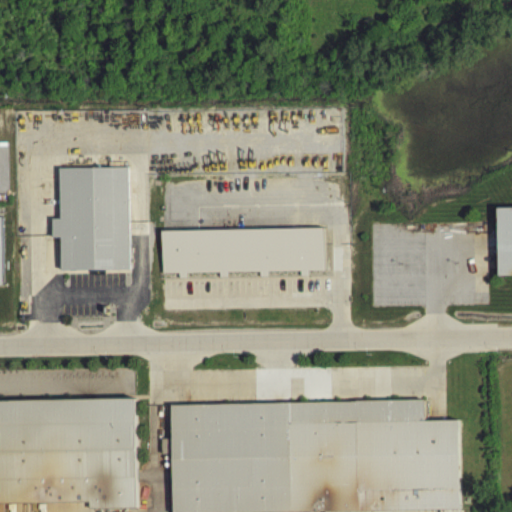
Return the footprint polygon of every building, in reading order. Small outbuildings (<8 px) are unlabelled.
[(128,272),(60,274),(59,241),(51,241),(52,223),(60,222),(59,172),(127,172),(128,272)] [(511,278),(499,278),(497,212),(511,211),(511,278)] [(185,282),(178,282),(178,277),(162,277),(160,234),(322,231),(323,273),(307,274),(307,279),(299,280),(299,274),(266,275),(267,280),(259,280),(258,275),(227,276),(227,281),(218,281),(218,276),(185,277),(185,282)] [(0,511),(0,398),(137,396),(139,506),(94,506),(94,511),(0,511)] [(412,511),(172,511),(171,410),(424,404),(425,425),(458,424),(460,511),(412,511)]
